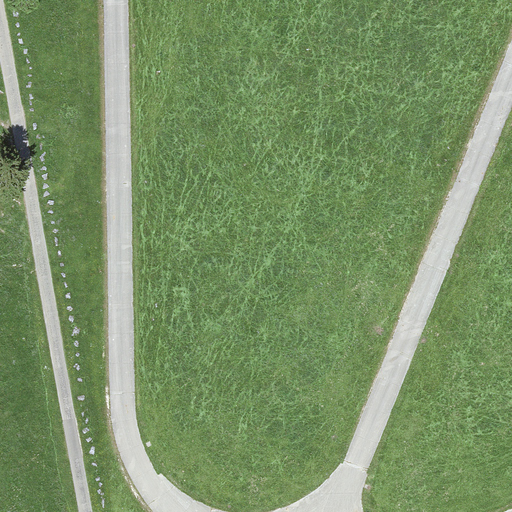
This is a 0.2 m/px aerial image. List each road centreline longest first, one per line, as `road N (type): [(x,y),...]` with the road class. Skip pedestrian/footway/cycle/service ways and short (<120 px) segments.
road 1 (track): [(176,511),(163,503),(120,423),(126,318),(117,0)]
road 2 (track): [(511,74),(339,511)]
